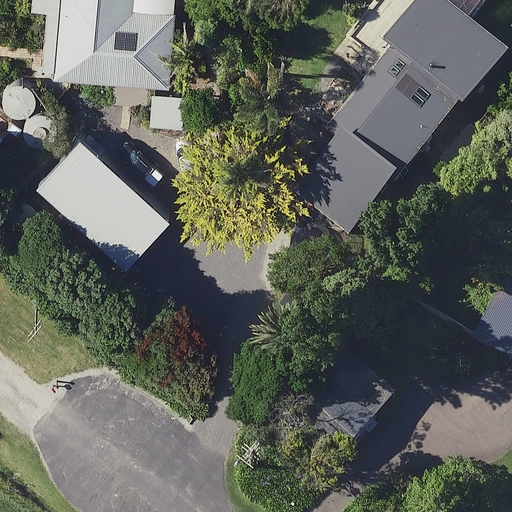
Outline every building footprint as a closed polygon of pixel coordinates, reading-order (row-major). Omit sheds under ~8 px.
[(171,58),(175,0),(33,0),(33,2),(50,3),(45,68),(170,78),(171,58)] [(365,0),(355,13),(402,53),(334,133),(345,143),(299,197),(350,240),(505,56),(469,25),(489,0),(365,0)] [(185,86),(153,84),(150,130),(182,132),(185,86)] [(175,206),(85,125),(41,174),(130,255),(175,206)] [(511,266),(468,340),(511,366),(511,266)] [(352,369),(294,437),(332,470),(390,401),(352,369)]
